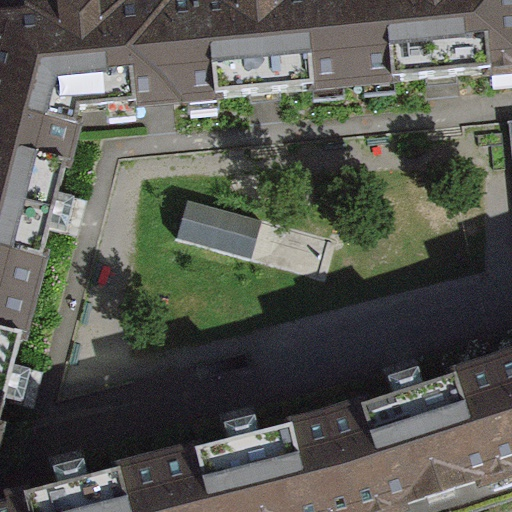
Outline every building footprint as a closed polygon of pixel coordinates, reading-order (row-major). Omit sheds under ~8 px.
[(0,128),(73,147),(79,118),(90,117),(138,114),(189,109),(179,0),(28,0),(0,2),(0,128)] [(360,0),(179,0),(189,109),(370,96),(360,0)] [(511,0),(360,0),(370,96),(511,83),(511,0)] [(0,288),(36,297),(73,147),(0,128),(0,288)] [(192,204),(182,244),(254,262),(264,223),(192,204)] [(0,439),(36,297),(0,288),(0,439)] [(511,353),(487,363),(511,426),(511,353)] [(511,426),(487,363),(324,417),(355,511),(368,511),(511,464),(511,426)] [(355,511),(324,417),(162,467),(175,511),(355,511)] [(175,511),(162,467),(10,511),(175,511)]
